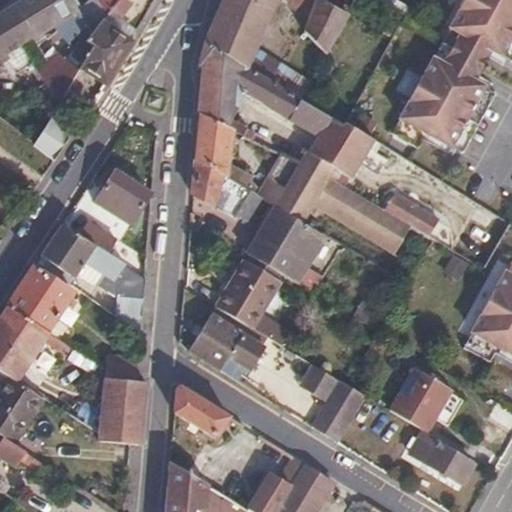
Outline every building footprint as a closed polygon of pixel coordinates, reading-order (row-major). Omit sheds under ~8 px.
[(76,11),(71,3),(69,0),(20,0),(10,7),(0,12),(0,56),(2,56),(14,74),(31,63),(20,45),(30,39),(46,30),(49,35),(57,31),(61,37),(66,42),(85,27),(79,16),(76,11)] [(95,0),(79,16),(85,27),(89,33),(116,0),(95,0)] [(127,0),(116,0),(89,33),(83,41),(91,47),(79,66),(82,68),(103,82),(121,55),(129,42),(106,28),(116,16),(118,18),(130,2),(127,0)] [(323,54),(346,13),(326,0),(218,0),(217,3),(215,9),(203,41),(248,68),(261,34),(269,14),(274,0),(282,0),(311,14),(303,33),(323,54)] [(326,0),(346,13),(353,0),(326,0)] [(500,55),(511,32),(511,26),(469,0),(463,0),(449,27),(475,41),(473,44),(483,49),(485,46),(500,55)] [(511,0),(469,0),(511,26),(511,0)] [(66,42),(61,37),(54,42),(49,35),(46,30),(30,39),(20,45),(31,63),(14,74),(2,56),(0,56),(0,81),(4,79),(14,89),(47,122),(53,114),(56,109),(32,86),(43,75),(39,69),(60,55),(66,61),(79,43),(83,41),(89,33),(85,27),(66,42)] [(475,41),(449,27),(440,42),(432,58),(458,72),(459,69),(473,44),(475,41)] [(57,31),(49,35),(54,42),(61,37),(57,31)] [(511,32),(500,55),(502,56),(511,39),(511,32)] [(511,39),(502,56),(511,62),(511,61),(511,39)] [(64,97),(82,68),(79,66),(91,47),(83,41),(79,43),(66,61),(60,55),(39,69),(43,75),(64,97)] [(327,177),(343,187),(348,178),(351,179),(352,177),(358,166),(372,141),(344,124),(300,99),(248,68),(203,41),(195,66),(202,69),(199,88),(196,115),(230,131),(240,135),(243,128),(231,121),(236,110),(244,94),(315,136),(314,138),(307,150),(333,166),(327,177)] [(458,72),(432,58),(398,118),(425,133),(449,146),(483,86),(467,77),(469,75),(459,69),(458,72)] [(32,86),(56,109),(64,97),(43,75),(32,86)] [(449,146),(451,147),(485,87),(483,86),(449,146)] [(495,92),(485,87),(451,147),(461,153),(495,92)] [(74,129),(53,114),(47,122),(32,145),(53,162),(74,129)] [(192,161),(242,190),(248,178),(226,165),(228,147),(230,131),(196,115),(194,134),(192,161)] [(425,133),(398,118),(390,133),(416,148),(425,133)] [(333,166),(307,150),(300,164),(285,188),(274,207),(300,223),(311,205),(394,252),(404,237),(416,243),(422,233),(384,211),(343,187),(327,177),(333,166)] [(300,164),(278,153),(253,196),(259,199),(274,207),(285,188),(300,164)] [(253,196),(242,190),(192,161),(191,175),(189,195),(241,224),(248,217),(259,199),(253,196)] [(151,192),(115,169),(112,174),(108,171),(99,184),(104,188),(94,202),(131,224),(147,199),(150,201),(151,192)] [(384,211),(422,233),(428,236),(438,220),(394,194),(384,211)] [(493,213),(480,204),(453,251),(483,269),(510,223),(493,213)] [(300,223),(274,207),(256,239),(246,256),(251,259),(279,275),(294,284),(322,235),(300,223)] [(78,235),(106,254),(115,241),(87,222),(78,235)] [(123,265),(106,254),(78,235),(60,223),(47,242),(39,254),(74,280),(79,271),(84,273),(89,265),(104,275),(97,286),(115,300),(113,318),(140,337),(142,277),(123,265)] [(131,251),(115,241),(106,254),(123,265),(131,251)] [(74,280),(39,254),(35,261),(70,286),(74,280)] [(279,275),(251,259),(247,265),(276,281),(279,275)] [(247,265),(243,263),(216,309),(246,328),(267,341),(276,326),(262,316),(281,284),(276,281),(247,265)] [(5,306),(49,334),(66,308),(71,311),(77,304),(70,301),(74,295),(32,266),(18,287),(5,306)] [(511,276),(504,272),(470,333),(496,347),(511,356),(511,276)] [(0,370),(8,375),(19,382),(30,364),(45,341),(49,334),(5,306),(0,314),(0,370)] [(246,328),(216,309),(212,315),(242,334),(246,328)] [(212,315),(210,314),(187,351),(219,371),(228,357),(248,369),(262,347),(242,334),(212,315)] [(496,347),(470,333),(461,348),(488,363),(496,347)] [(66,344),(49,334),(45,341),(60,351),(66,344)] [(139,360),(110,358),(109,372),(108,380),(139,383),(139,360)] [(337,381),(313,367),(301,386),(325,401),(337,381)] [(451,392),(415,371),(390,413),(426,435),(451,392)] [(19,382),(8,375),(0,387),(0,434),(17,446),(26,432),(23,429),(41,397),(19,382)] [(139,383),(108,380),(101,434),(100,441),(129,445),(140,446),(148,383),(139,383)] [(347,387),(337,381),(325,401),(310,425),(336,442),(364,397),(347,387)] [(231,415),(184,386),(177,388),(174,413),(217,440),(231,415)] [(511,430),(511,415),(492,404),(484,418),(511,433),(511,430)] [(0,455),(16,466),(21,459),(27,452),(17,446),(0,434),(0,455)] [(471,467),(419,436),(407,456),(459,487),(471,467)] [(45,464),(27,452),(21,459),(40,472),(45,464)] [(305,461),(294,455),(278,482),(289,488),(305,461)] [(248,511),(250,511),(314,511),(335,479),(305,461),(289,488),(278,482),(268,476),(248,511)] [(164,511),(206,511),(208,498),(209,488),(170,465),(168,476),(167,495),(164,511)] [(3,478),(0,475),(0,488),(6,493),(9,487),(2,482),(3,478)]
